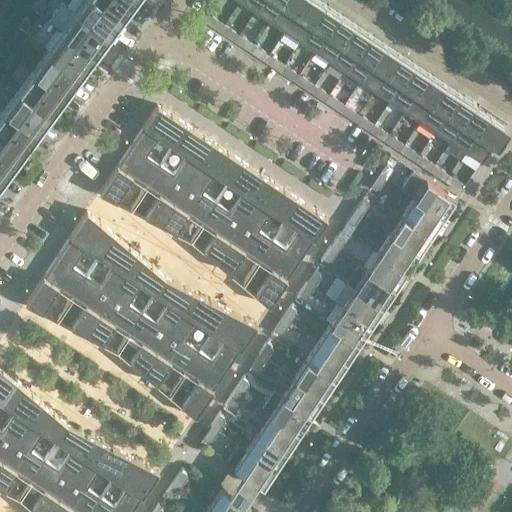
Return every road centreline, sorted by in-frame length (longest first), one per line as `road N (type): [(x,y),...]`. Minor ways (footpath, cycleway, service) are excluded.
road 1 (unclassified): [(0,246),(177,0)]
road 2 (residential): [(308,511),(426,335)]
road 3 (residential): [(511,107),(355,0)]
road 4 (residential): [(426,335),(511,207)]
